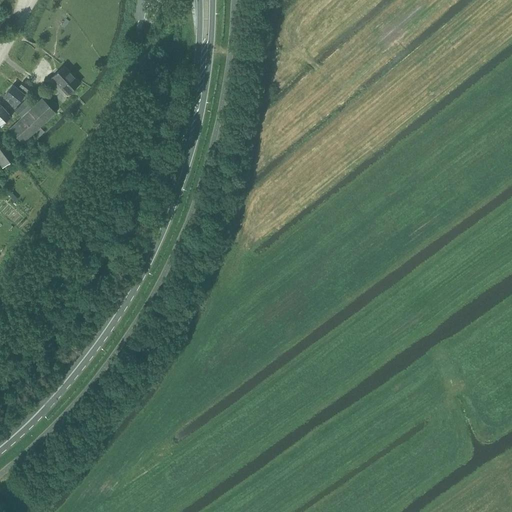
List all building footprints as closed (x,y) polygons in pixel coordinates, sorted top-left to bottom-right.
[(55,84),(60,90),(62,88),(67,94),(79,83),(64,66),(52,78),(56,83),(55,84)] [(27,93),(31,88),(23,81),(19,87),(20,88),(19,90),(13,85),(4,97),(15,106),(24,94),(23,93),(25,91),(27,93)] [(42,99),(31,109),(43,124),(44,123),(55,113),(42,99)] [(32,107),(26,100),(15,110),(21,117),(32,107)] [(0,103),(0,125),(11,115),(0,103)] [(43,124),(31,109),(9,129),(22,143),(34,132),(39,137),(44,132),(40,127),(43,124)] [(0,147),(0,156),(5,164),(6,165),(13,159),(3,146),(0,147)]
